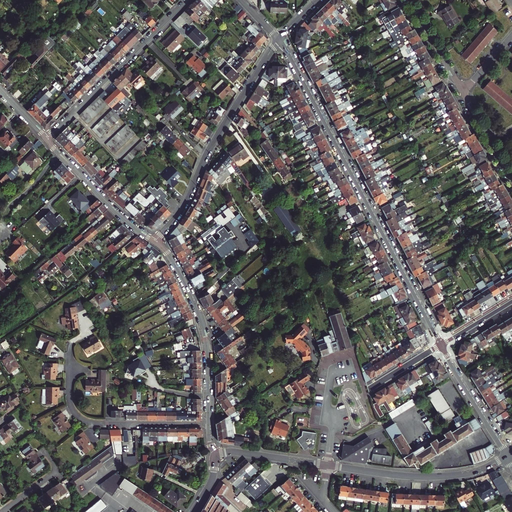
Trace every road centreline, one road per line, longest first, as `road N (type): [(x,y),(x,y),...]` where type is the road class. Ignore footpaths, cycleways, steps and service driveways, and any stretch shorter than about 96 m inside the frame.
road 1 (residential): [(278,39),(441,344)]
road 2 (residential): [(154,241),(278,39)]
road 3 (residential): [(69,342),(69,402),(84,421),(209,423)]
road 4 (residential): [(187,0),(46,139)]
road 5 (residential): [(154,241),(202,323),(209,423)]
road 6 (residential): [(326,465),(432,476),(472,472),(506,455)]
road 7 (residential): [(46,139),(154,241)]
road 8 (residential): [(441,344),(506,455)]
